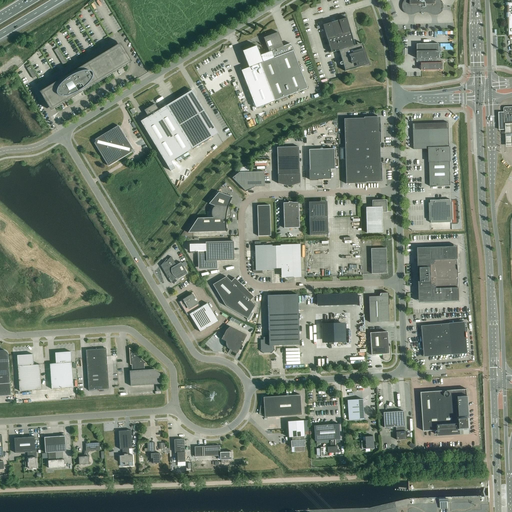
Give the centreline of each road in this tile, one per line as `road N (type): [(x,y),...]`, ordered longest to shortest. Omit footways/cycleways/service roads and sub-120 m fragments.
road 1 (track): [(404,462),(352,478),(0,490)]
road 2 (residential): [(398,190),(258,195),(241,213),(243,270),(257,286),(401,282)]
road 3 (residential): [(247,386),(226,362),(193,351),(61,133)]
road 4 (primary): [(478,97),(493,382)]
road 5 (primary): [(504,378),(490,96)]
road 6 (residential): [(282,0),(61,133)]
road 7 (residential): [(0,329),(16,336),(131,331),(169,364),(175,410)]
road 8 (residential): [(0,422),(175,410)]
road 9 (residential): [(247,386),(405,374)]
